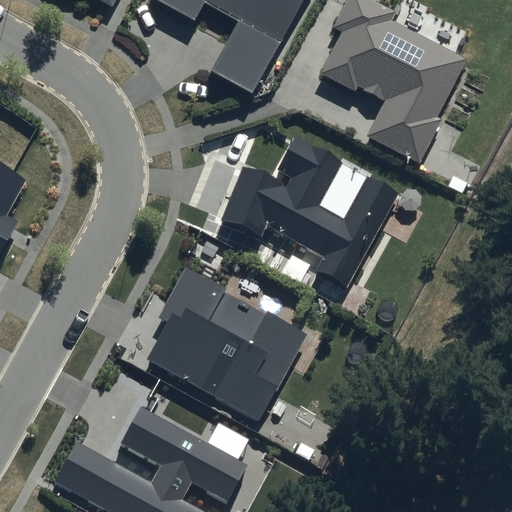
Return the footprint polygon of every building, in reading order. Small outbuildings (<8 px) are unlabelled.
[(94,0),(110,8),(115,0),(94,0)] [(303,0),(149,0),(192,23),(203,5),(237,24),(209,74),(250,97),(303,0)] [(394,15),(363,0),(346,0),(331,31),(339,35),(317,77),(353,95),(356,90),(382,104),(364,138),(417,165),(439,123),(434,120),(464,63),(389,24),(394,15)] [(341,166),(295,139),(276,172),(291,180),(285,191),(279,188),(280,185),(240,170),(220,222),(261,240),(266,228),(321,259),(315,272),(346,290),(397,196),(365,178),(342,222),(318,209),(341,166)] [(0,256),(18,224),(6,217),(25,183),(0,169),(0,256)] [(225,292),(184,269),(156,319),(167,325),(147,361),(256,422),(302,339),(223,296),(225,292)] [(77,446),(55,486),(103,511),(197,511),(181,503),(191,485),(227,505),(247,468),(139,408),(118,447),(158,468),(149,485),(77,446)]
